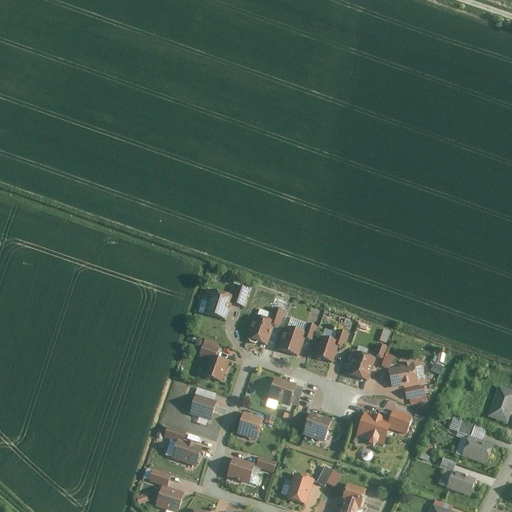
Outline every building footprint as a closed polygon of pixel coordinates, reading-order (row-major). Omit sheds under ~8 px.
[(253,290),(240,286),(236,297),(234,304),(246,308),(253,290)] [(202,313),(227,322),(234,304),(236,297),(219,291),(214,304),(206,301),(202,313)] [(251,340),(270,347),(276,330),(281,332),(288,313),(276,308),(271,320),(260,316),(251,340)] [(280,351),(301,358),(307,341),(315,344),(320,328),(311,325),(308,334),(288,327),(280,351)] [(319,360),(335,365),(341,350),(347,352),(353,336),(342,332),(338,343),(326,339),(319,360)] [(367,344),(370,336),(360,333),(357,341),(367,344)] [(225,351),(205,344),(201,355),(211,358),(221,362),(225,351)] [(352,377),(370,383),(378,361),(385,363),(391,348),(381,345),(376,359),(361,353),(352,377)] [(385,367),(393,370),(398,357),(389,354),(385,367)] [(224,382),(229,363),(221,362),(211,358),(206,377),(224,382)] [(392,371),(395,390),(423,385),(419,363),(403,366),(404,369),(392,371)] [(431,372),(441,376),(444,367),(434,363),(431,372)] [(298,386),(277,379),(269,401),(290,408),(298,386)] [(216,395),(199,390),(197,397),(214,402),(216,395)] [(509,427),(511,419),(511,397),(498,393),(489,420),(509,427)] [(214,421),(219,403),(197,397),(192,416),(214,421)] [(367,415),(358,439),(387,451),(395,432),(410,437),(416,420),(397,413),(392,425),(367,415)] [(278,425),(279,416),(270,415),(269,424),(278,425)] [(267,422),(245,416),(240,436),(262,442),(267,422)] [(334,422),(311,416),(304,439),(328,445),(334,422)] [(477,429),(464,424),(460,435),(472,440),(477,429)] [(174,461),(199,469),(205,450),(186,444),(189,435),(169,428),(165,441),(179,446),(174,461)] [(498,450),(473,440),(465,458),(490,468),(498,450)] [(237,459),(229,479),(251,487),(259,467),(237,459)] [(280,464),(263,459),(260,469),(277,475),(280,464)] [(458,467),(445,463),(443,470),(455,475),(458,467)] [(336,472),(328,469),(321,484),(329,488),(336,472)] [(173,479),(157,473),(153,483),(169,488),(173,479)] [(292,502),(308,508),(317,482),(300,476),(292,502)] [(472,497),(477,483),(454,476),(450,490),(472,497)] [(366,511),(372,492),(351,485),(341,511),(360,511),(361,510),(366,511)] [(174,511),(181,511),(187,495),(166,489),(161,508),(174,511)] [(148,494),(138,497),(140,505),(150,502),(148,494)]
